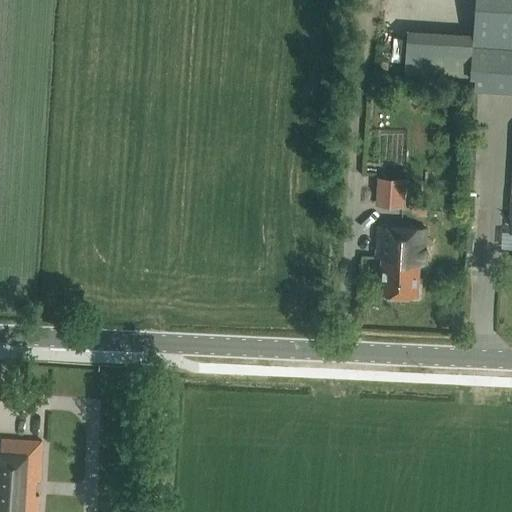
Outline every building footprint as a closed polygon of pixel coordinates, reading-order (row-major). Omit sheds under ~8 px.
[(511,0),(473,0),(471,36),(405,32),(402,69),(475,74),(475,81),(511,83),(511,0)] [(405,207),(407,178),(377,176),(375,205),(405,207)] [(428,216),(429,196),(417,196),(417,199),(412,199),(411,213),(416,213),(416,216),(428,216)] [(422,265),(424,228),(376,226),(375,257),(381,257),(380,293),(415,294),(416,265),(422,265)] [(42,441),(1,438),(0,446),(0,511),(37,511),(39,494),(35,494),(35,482),(40,482),(42,441)]
